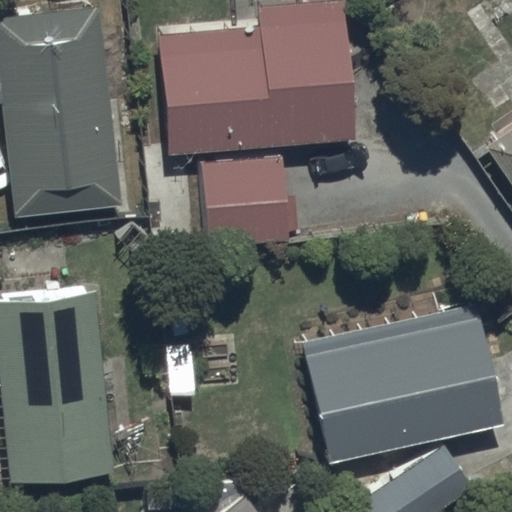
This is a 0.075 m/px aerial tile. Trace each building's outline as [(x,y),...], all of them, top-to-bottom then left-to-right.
[(94,0),(74,0),(0,8),(0,149),(7,210),(116,198),(94,0)] [(250,0),(252,22),(152,28),(160,149),(196,147),(202,240),(284,234),(278,139),(348,135),(339,0),(250,0)] [(511,115),(477,139),(511,190),(511,115)] [(0,472),(104,467),(93,288),(0,293),(0,472)] [(469,297),(296,336),(321,458),(497,418),(469,297)] [(423,511),(466,483),(437,439),(348,499),(356,511),(423,511)] [(254,511),(236,486),(199,511),(254,511)]
